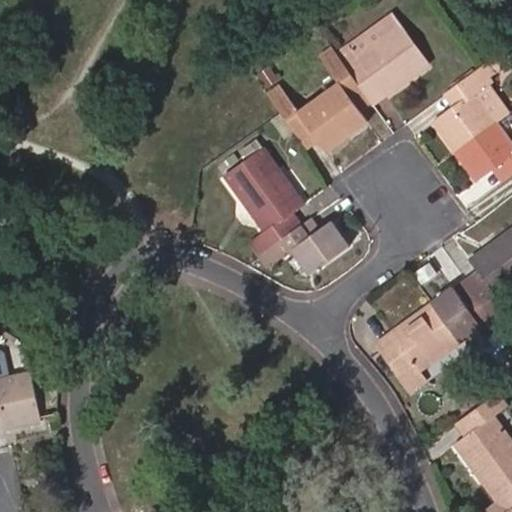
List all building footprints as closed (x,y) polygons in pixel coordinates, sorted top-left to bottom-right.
[(393,12),(338,52),(370,97),(375,103),(430,62),(393,12)] [(370,97),(338,52),(332,45),(323,52),(341,79),(320,95),(349,135),(369,120),(359,105),(370,97)] [(497,120),(510,111),(485,75),(493,70),(488,62),(480,68),(445,93),(455,105),(435,120),(456,148),(497,120)] [(349,135),(320,95),(301,109),(281,84),(270,92),(283,112),(306,143),(316,135),(327,149),(349,135)] [(496,185),(511,173),(511,140),(497,120),(456,148),(479,178),(487,173),(496,185)] [(259,252),(302,222),(293,210),(305,202),(263,145),(223,173),(265,230),(251,241),(259,252)] [(316,232),(306,219),(302,222),(259,252),(257,254),(265,268),(290,248),(311,273),(352,242),(332,220),(316,232)] [(499,296),(511,286),(511,229),(511,228),(470,258),(479,269),(466,278),(495,318),(508,308),(499,296)] [(489,333),(500,325),(495,318),(466,278),(433,303),(461,342),(484,325),(489,333)] [(420,372),(461,342),(433,303),(392,332),(400,343),(388,352),(413,387),(425,378),(420,372)] [(381,341),(388,352),(400,343),(392,332),(381,341)] [(0,401),(1,402),(3,413),(6,426),(41,419),(30,369),(12,373),(9,353),(0,354),(0,401)] [(508,403),(500,393),(460,421),(467,430),(454,440),(495,500),(499,497),(511,487),(511,436),(495,412),(508,403)] [(511,511),(511,487),(499,497),(507,509),(503,511),(511,511)]
